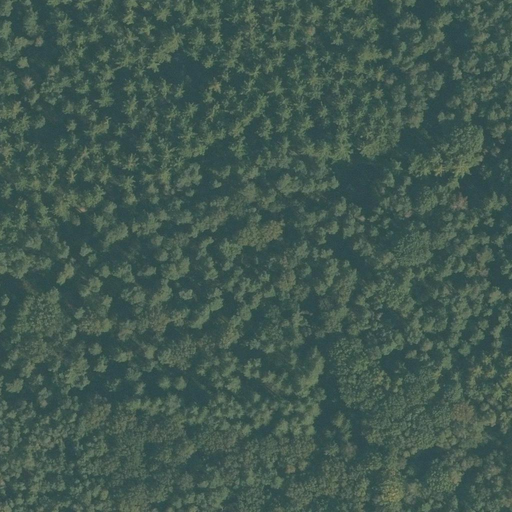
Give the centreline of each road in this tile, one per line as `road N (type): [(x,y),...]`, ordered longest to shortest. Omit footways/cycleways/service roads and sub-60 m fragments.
road 1 (track): [(0,245),(200,162),(254,152),(341,158)]
road 2 (track): [(341,158),(511,203)]
